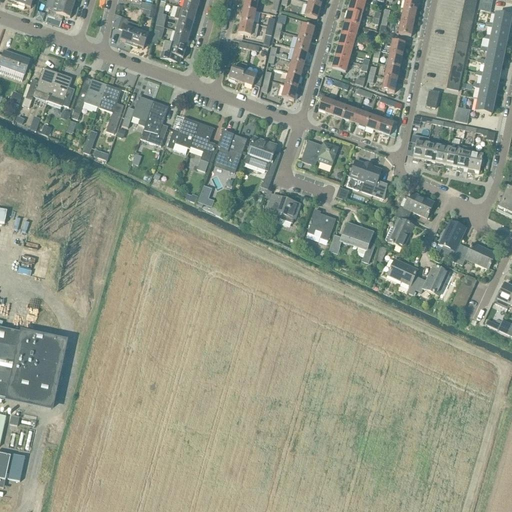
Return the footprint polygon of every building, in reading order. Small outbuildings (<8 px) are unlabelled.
[(20,0),(18,8),(24,10),(25,8),(30,10),(33,0),(20,0)] [(55,0),(55,2),(59,3),(73,8),(75,0),(55,0)] [(138,3),(139,0),(124,0),(124,1),(130,2),(129,8),(140,10),(141,4),(138,3)] [(191,0),(184,0),(182,9),(196,14),(199,2),(191,0)] [(252,0),(245,0),(243,11),(249,13),(256,15),(258,2),(252,0)] [(308,0),(307,5),(320,9),(322,0),(308,0)] [(410,0),(405,0),(403,10),(415,13),(418,1),(410,0)] [(464,0),(456,43),(468,45),(477,0),(464,0)] [(486,0),(480,0),(478,12),(489,15),(492,1),(486,0)] [(351,1),(348,13),(361,17),(365,5),(361,4),(351,1)] [(70,20),(73,8),(59,3),(55,15),(49,13),(47,19),(61,23),(63,18),(70,20)] [(316,21),(320,9),(307,5),(304,17),(316,21)] [(159,8),(158,15),(163,16),(165,17),(166,17),(167,10),(159,8)] [(182,9),(179,21),(193,25),(196,14),(182,9)] [(403,10),(400,23),(413,26),(415,13),(403,10)] [(243,11),(240,23),(253,26),(256,15),(249,13),(243,11)] [(37,13),(36,20),(40,22),(43,22),(45,15),(43,14),(42,14),(38,13),(37,13)] [(348,13),(345,24),(355,27),(358,29),(361,17),(348,13)] [(495,16),(493,26),(489,25),(489,29),(492,30),(493,28),(508,31),(511,19),(495,16)] [(114,17),(111,28),(118,31),(123,33),(120,42),(126,44),(125,46),(131,48),(137,32),(138,28),(127,23),(128,21),(122,19),(114,17)] [(179,21),(175,33),(189,37),(193,25),(179,21)] [(251,39),(253,26),(240,23),(237,36),(251,39)] [(410,38),(413,26),(400,23),(398,35),(410,38)] [(345,24),(341,36),(351,39),(355,40),(358,29),(355,27),(345,24)] [(301,26),(297,40),(311,43),(314,30),(301,26)] [(491,38),(487,37),(486,41),(490,42),(490,40),(506,43),(508,31),(493,28),(492,30),(491,38)] [(137,32),(131,48),(137,50),(138,48),(143,50),(148,36),(137,32)] [(175,33),(172,44),(186,48),(189,37),(175,33)] [(341,36),(338,47),(352,51),(355,40),(351,39),(341,36)] [(297,40),(294,50),(298,51),(307,55),(311,43),(297,40)] [(488,50),(484,49),(483,53),(487,54),(487,52),(503,56),(506,43),(490,40),(490,42),(488,50)] [(162,54),(160,60),(171,63),(179,65),(181,60),(183,60),(186,48),(172,44),(165,42),(162,54)] [(391,42),(389,55),(402,58),(405,45),(391,42)] [(456,43),(455,49),(466,51),(468,45),(456,43)] [(338,47),(335,59),(345,62),(348,63),(352,51),(338,47)] [(271,49),(270,57),(275,58),(275,59),(286,62),(287,59),(286,57),(280,55),(278,57),(275,56),(277,51),(271,49)] [(455,49),(453,55),(465,57),(466,51),(455,49)] [(294,50),(291,62),(304,66),(307,55),(298,51),(294,50)] [(486,62),(482,61),(481,66),(485,66),(485,65),(501,68),(503,56),(487,52),(487,54),(486,62)] [(0,57),(0,75),(22,83),(24,77),(30,62),(4,53),(2,58),(0,57)] [(389,55),(386,68),(399,71),(402,58),(389,55)] [(458,93),(465,57),(453,55),(446,91),(458,93)] [(345,75),(348,63),(345,62),(335,59),(331,71),(345,75)] [(291,62),(287,75),(300,79),(304,66),(291,62)] [(228,81),(240,85),(245,72),(247,67),(241,65),(239,70),(233,68),(228,81)] [(483,74),(479,73),(478,78),(482,78),(482,77),(498,80),(501,68),(485,65),(485,66),(483,74)] [(386,68),(384,79),(397,83),(399,71),(386,68)] [(24,99),(21,108),(29,110),(31,103),(33,98),(47,104),(49,98),(50,97),(58,75),(57,75),(43,70),(38,83),(32,81),(30,87),(27,86),(23,98),(24,99)] [(245,72),(240,85),(252,89),(254,84),(259,86),(262,76),(257,74),(256,76),(245,72)] [(49,98),(47,104),(62,108),(68,110),(74,92),(69,90),(72,80),(58,75),(50,97),(49,98)] [(287,75),(284,87),(297,91),(300,79),(287,75)] [(480,86),(477,86),(476,90),(480,90),(480,89),(496,92),(498,80),(482,77),(482,78),(480,86)] [(355,81),(354,86),(360,88),(363,89),(365,80),(362,79),(358,80),(355,81)] [(394,95),(397,83),(384,79),(381,92),(394,95)] [(84,105),(98,110),(106,87),(92,82),(87,96),(81,93),(71,120),(77,122),(84,105)] [(121,92),(106,87),(98,110),(112,115),(106,134),(113,137),(123,109),(116,106),(121,92)] [(294,103),(297,91),(284,87),(280,99),(294,103)] [(480,90),(477,101),(493,104),(496,92),(480,89),(480,90)] [(355,96),(363,99),(365,93),(357,90),(355,96)] [(13,93),(10,103),(19,107),(23,97),(13,93)] [(365,93),(363,99),(371,101),(373,96),(365,93)] [(434,110),(438,96),(429,94),(426,109),(434,110)] [(127,114),(121,128),(128,131),(132,119),(139,122),(138,126),(144,129),(146,124),(153,104),(139,99),(134,112),(128,110),(127,114)] [(318,113),(330,117),(336,104),(323,100),(322,100),(318,113)] [(477,101),(475,113),(491,117),(493,104),(477,101)] [(144,129),(140,141),(160,149),(163,143),(163,142),(168,129),(162,127),(168,109),(153,104),(146,124),(144,129)] [(336,104),(330,117),(341,121),(346,108),(336,104)] [(346,108),(341,121),(353,125),(360,113),(346,108)] [(457,110),(456,116),(468,119),(470,112),(464,111),(457,110)] [(360,113),(353,125),(365,130),(371,117),(360,113)] [(455,123),(467,126),(468,119),(456,116),(455,123)] [(371,117),(365,130),(378,134),(383,121),(371,117)] [(16,121),(15,124),(22,127),(23,124),(24,121),(17,118),(16,121)] [(173,152),(185,156),(187,151),(190,152),(190,150),(199,125),(184,120),(179,134),(173,132),(167,150),(173,152)] [(383,121),(378,134),(389,138),(394,125),(383,121)] [(199,125),(190,150),(203,155),(200,162),(197,172),(204,175),(208,165),(210,166),(215,154),(212,153),(215,146),(209,144),(213,131),(199,125)] [(40,129),(38,134),(41,135),(41,136),(48,138),(51,130),(44,127),(42,130),(40,129)] [(119,131),(116,138),(123,141),(125,133),(119,131)] [(234,175),(236,168),(245,143),(223,135),(218,149),(221,150),(214,167),(234,175)] [(416,162),(424,163),(427,145),(428,140),(412,137),(411,145),(416,146),(412,163),(416,164),(416,162)] [(267,192),(269,188),(280,156),(274,154),(276,147),(254,139),(244,166),(267,174),(261,190),(267,192)] [(321,148),(308,143),(300,164),(304,165),(314,169),(316,163),(331,169),(338,150),(323,144),(321,148)] [(427,145),(424,163),(423,166),(427,167),(427,164),(434,165),(438,148),(427,145)] [(450,146),(445,170),(449,171),(449,168),(457,170),(461,148),(450,146)] [(438,148),(434,165),(434,168),(437,169),(438,166),(445,167),(449,150),(438,148)] [(461,148),(457,170),(456,173),(459,173),(460,170),(467,172),(471,154),(472,155),(473,150),(461,148)] [(471,154),(467,172),(467,175),(470,176),(471,173),(479,174),(483,157),(472,155),(471,154)] [(355,163),(349,179),(360,183),(363,184),(360,193),(371,197),(383,201),(386,187),(380,184),(380,185),(377,184),(381,172),(371,169),(372,168),(365,166),(360,164),(355,163)] [(156,174),(153,180),(158,183),(161,177),(156,174)] [(348,193),(339,190),(335,199),(345,203),(348,193)] [(266,195),(264,200),(270,202),(272,197),(273,194),(267,192),(266,195)] [(497,211),(511,218),(511,195),(506,192),(497,211)] [(403,201),(397,213),(408,219),(411,213),(427,220),(434,205),(410,194),(407,202),(403,201)] [(266,211),(265,214),(279,219),(278,221),(292,226),(293,221),(295,222),(300,207),(272,197),(270,202),(267,211),(266,211)] [(327,244),(335,222),(319,216),(320,214),(315,212),(310,224),(309,226),(310,226),(307,235),(313,238),(315,232),(322,235),(319,241),(327,244)] [(406,224),(408,219),(397,213),(394,220),(397,221),(393,230),(391,229),(385,242),(386,243),(386,244),(403,251),(413,228),(406,224)] [(439,247),(443,249),(439,256),(451,261),(450,262),(456,265),(464,249),(458,247),(466,231),(450,224),(439,247)] [(368,266),(374,248),(369,245),(373,234),(360,229),(359,231),(347,226),(341,244),(365,253),(361,264),(368,266)] [(336,249),(340,240),(334,238),(328,254),(336,257),(339,250),(336,249)] [(464,249),(456,265),(462,268),(465,261),(488,272),(495,257),(472,246),(469,252),(464,249)] [(379,247),(378,253),(385,256),(387,251),(379,247)] [(406,295),(412,298),(420,281),(415,278),(418,273),(394,262),(386,278),(409,289),(406,295)] [(420,281),(412,298),(414,299),(416,295),(414,294),(415,292),(421,295),(423,292),(437,299),(449,275),(433,268),(426,283),(420,281)] [(465,277),(462,283),(474,288),(477,283),(465,277)] [(460,288),(471,294),(474,288),(462,283),(460,288)] [(496,302),(509,308),(511,300),(511,289),(504,286),(496,302)] [(460,288),(457,294),(469,299),(471,294),(460,288)] [(455,299),(466,305),(469,299),(457,294),(455,299)] [(452,305),(464,310),(466,305),(455,299),(452,305)] [(449,310),(461,316),(464,310),(452,305),(449,310)] [(490,323),(488,328),(497,332),(499,327),(490,323)] [(499,327),(497,332),(508,338),(511,333),(511,329),(511,326),(505,324),(503,329),(499,327)] [(0,399),(51,411),(65,344),(0,330),(0,399)] [(93,346),(91,357),(120,364),(122,353),(93,346)] [(90,359),(56,511),(364,511),(383,423),(90,359)] [(11,417),(9,426),(17,427),(19,419),(11,417)] [(9,476),(7,476),(10,458),(0,455),(0,489),(3,490),(5,482),(6,479),(8,480),(8,481),(20,483),(25,459),(13,456),(9,476)]
